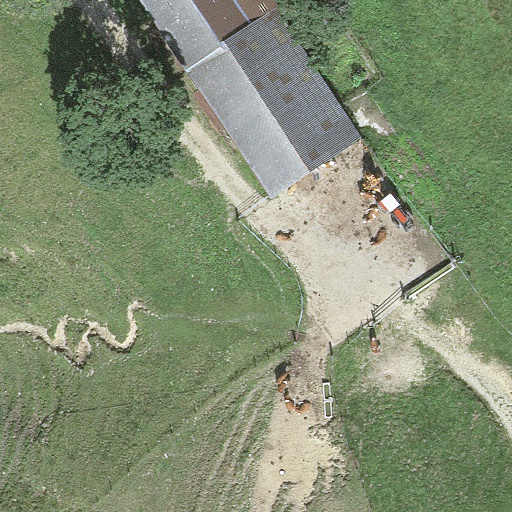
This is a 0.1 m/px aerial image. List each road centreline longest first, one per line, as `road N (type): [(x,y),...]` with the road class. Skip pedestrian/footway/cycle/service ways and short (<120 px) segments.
road 1 (track): [(93,0),(253,210),(357,286)]
road 2 (track): [(357,286),(465,361)]
